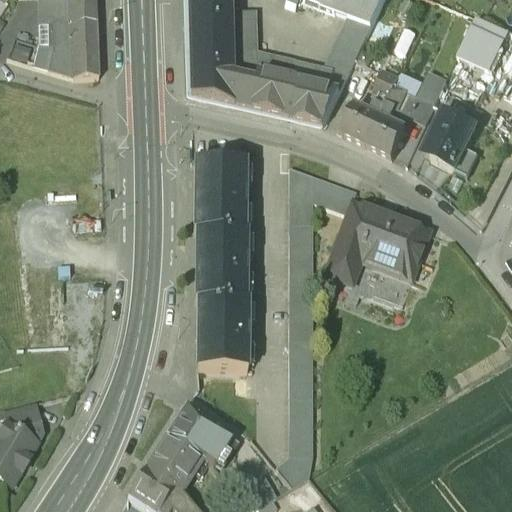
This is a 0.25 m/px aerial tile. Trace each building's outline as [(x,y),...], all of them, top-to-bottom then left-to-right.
[(38,1),(37,2),(38,29),(69,28),(68,0),(38,1)] [(92,0),(80,0),(68,0),(69,28),(71,84),(73,85),(97,84),(92,0)] [(229,0),(186,0),(188,34),(231,32),(230,19),(229,0)] [(384,0),(280,0),(287,3),(284,11),(294,15),(297,6),(347,25),(369,33),(384,0)] [(253,19),(230,19),(231,32),(233,92),(251,91),(254,79),(338,99),(345,84),(328,76),(254,61),(253,19)] [(507,39),(476,24),(457,64),(488,79),(507,39)] [(347,25),(324,74),(328,76),(345,84),(369,33),(347,25)] [(69,28),(38,29),(39,51),(33,74),(71,84),(69,28)] [(231,32),(188,34),(190,102),(233,112),(233,92),(231,32)] [(398,84),(381,77),(372,96),(378,99),(369,117),(380,122),(394,93),(398,84)] [(338,99),(254,79),(251,91),(246,115),(322,132),(338,99)] [(251,91),(233,92),(233,112),(246,115),(251,91)] [(405,98),(394,93),(380,122),(388,126),(393,116),(395,118),(405,98)] [(423,106),(405,98),(395,118),(414,126),(423,106)] [(434,111),(423,106),(414,126),(424,131),(434,111)] [(369,117),(354,110),(339,140),(366,153),(380,122),(369,117)] [(475,134),(444,119),(424,160),(432,163),(430,167),(451,177),(453,173),(455,174),(457,169),(456,168),(461,157),(464,159),(475,134)] [(388,126),(380,122),(366,153),(392,165),(406,135),(388,126)] [(244,170),(193,170),(192,240),(194,240),(194,309),(196,309),(195,379),(246,379),(247,308),(245,308),(245,239),(243,239),(244,170)] [(311,183),(288,174),(288,232),(312,232),(312,210),(311,183)] [(355,199),(311,183),(312,210),(346,222),(350,211),(355,199)] [(427,239),(350,211),(346,222),(324,283),(350,293),(359,270),(409,289),(427,239)] [(312,232),(288,232),(288,464),(311,464),(312,232)] [(33,409),(4,417),(7,429),(5,432),(36,450),(42,440),(33,409)] [(222,437),(184,413),(166,443),(201,466),(202,467),(222,437)] [(36,450),(5,432),(0,440),(0,487),(11,493),(19,479),(21,480),(29,466),(27,465),(36,450)] [(201,466),(166,443),(145,474),(174,492),(175,494),(184,491),(201,466)] [(311,464),(288,464),(274,475),(290,495),(308,484),(311,464)] [(174,492),(145,474),(127,503),(140,511),(190,511),(175,494),(174,492)] [(261,482),(240,495),(250,511),(261,511),(275,504),(261,482)] [(330,511),(322,502),(312,510),(313,511),(330,511)]
